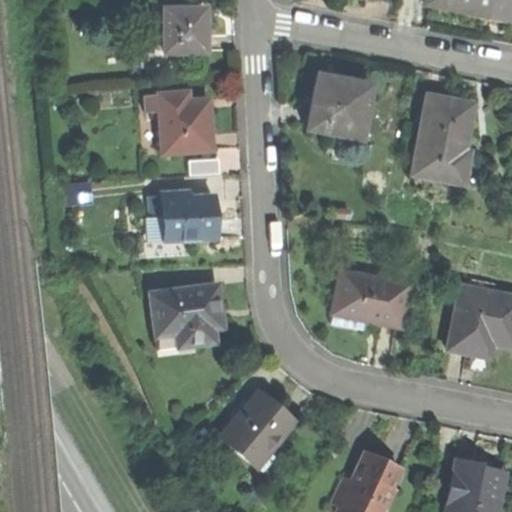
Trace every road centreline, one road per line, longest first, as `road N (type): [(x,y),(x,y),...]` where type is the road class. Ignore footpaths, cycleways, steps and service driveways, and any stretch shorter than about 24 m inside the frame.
road 1 (residential): [(253,21),(267,272),(288,340),(333,378),(511,415)]
road 2 (residential): [(253,21),(511,70)]
road 3 (tertiary): [(0,365),(83,511)]
